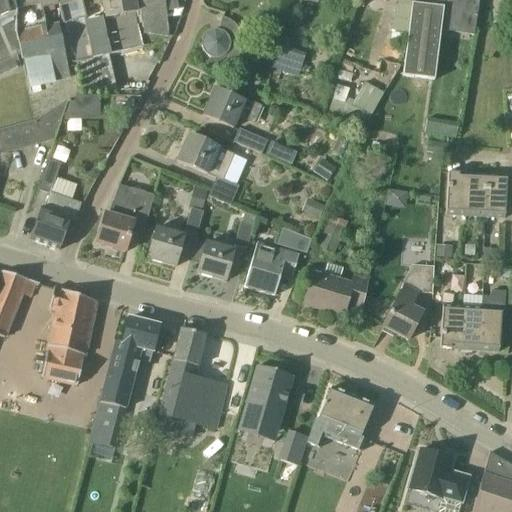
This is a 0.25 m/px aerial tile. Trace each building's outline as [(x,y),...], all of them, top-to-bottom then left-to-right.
[(16,35),(16,11),(15,11),(12,0),(0,0),(0,76),(17,69),(13,59),(20,56),(16,35)] [(15,0),(18,10),(16,11),(16,35),(20,56),(21,61),(23,60),(29,90),(55,84),(54,82),(70,78),(67,68),(59,29),(58,25),(57,25),(53,26),(53,27),(45,29),(43,15),(54,12),(53,8),(57,7),(55,3),(57,3),(55,0),(15,0)] [(55,0),(57,3),(55,3),(57,7),(62,25),(63,25),(85,20),(81,2),(87,0),(55,0)] [(77,63),(86,60),(108,55),(134,49),(141,47),(134,13),(105,19),(101,0),(87,0),(81,2),(85,20),(63,25),(72,64),(77,63)] [(101,0),(105,19),(134,13),(138,12),(135,0),(101,0)] [(135,0),(138,12),(142,29),(168,34),(165,13),(175,11),(173,0),(135,0)] [(288,0),(273,0),(270,13),(284,16),(288,0)] [(479,0),(412,0),(409,26),(403,78),(434,81),(440,31),(473,37),(479,0)] [(222,19),(218,31),(217,31),(214,31),(211,32),(208,33),(206,35),(205,36),(204,37),(203,39),(202,40),(202,42),(201,43),(201,45),(201,46),(201,48),(202,49),(202,51),(203,52),(203,53),(204,54),(205,56),(208,58),(210,59),(206,72),(210,73),(212,73),(216,73),(218,73),(222,72),(224,72),(228,70),(230,69),(233,67),(236,64),(238,62),(239,60),(240,59),(241,57),(242,55),(242,53),(243,51),(243,49),(243,46),(243,44),(243,42),(243,40),(242,38),(242,36),(241,34),(240,32),(239,31),(238,29),(236,27),(235,26),(233,24),(230,22),(228,21),(226,20),(222,19)] [(305,59),(278,51),(272,72),(298,80),(305,59)] [(340,69),(351,73),(354,64),(343,60),(340,69)] [(261,107),(245,100),(244,103),(214,91),(203,117),(232,130),(237,119),(254,125),(261,107)] [(344,98),(345,95),(336,91),(327,113),(366,128),(374,109),(344,98)] [(92,97),(80,97),(67,101),(67,102),(62,119),(99,119),(99,97),(92,97)] [(0,155),(55,140),(67,102),(36,121),(0,131),(0,155)] [(264,148),(267,143),(239,130),(233,144),(261,156),(262,154),(264,148)] [(234,156),(218,149),(189,137),(177,163),(207,176),(207,175),(216,179),(208,198),(230,208),(239,188),(223,181),(234,156)] [(448,146),(428,142),(426,153),(446,157),(448,146)] [(271,143),(265,156),(291,167),(296,154),(271,143)] [(359,170),(365,156),(354,151),(348,166),(359,170)] [(390,164),(372,156),(362,178),(380,186),(390,164)] [(311,173),(319,178),(326,183),(335,170),(328,165),(320,160),(311,173)] [(47,162),(38,191),(49,194),(50,195),(60,166),(47,162)] [(467,175),(448,174),(445,217),(465,218),(467,175)] [(467,175),(465,218),(485,219),(487,176),(467,175)] [(487,176),(485,219),(504,220),(506,177),(487,176)] [(153,198),(137,193),(119,187),(109,216),(105,215),(96,246),(125,254),(132,228),(144,231),(153,198)] [(189,208),(202,212),(208,193),(194,189),(189,208)] [(387,191),(386,206),(404,207),(405,192),(387,191)] [(69,220),(75,222),(81,206),(69,202),(69,201),(64,199),(50,195),(49,194),(43,211),(41,210),(30,242),(58,252),(69,220)] [(301,214),(312,218),(319,221),(324,206),(318,204),(307,200),(301,214)] [(203,213),(201,213),(191,210),(184,233),(196,236),(203,213)] [(253,228),(251,227),(253,218),(244,215),(241,224),(234,247),(246,251),(253,228)] [(333,254),(347,223),(332,217),(319,248),(333,254)] [(183,238),(156,230),(147,261),(175,269),(183,238)] [(310,241),(302,237),(297,252),(306,255),(310,241)] [(234,252),(206,244),(197,275),(225,283),(234,252)] [(298,257),(257,244),(244,289),(274,297),(281,275),(292,279),(298,257)] [(436,247),(435,258),(451,259),(451,258),(457,258),(457,250),(452,249),(452,248),(436,247)] [(474,257),(474,247),(464,247),(464,257),(474,257)] [(496,263),(497,251),(483,250),(482,262),(496,263)] [(370,282),(355,278),(353,287),(338,283),(342,270),(327,266),(323,278),(307,274),(298,305),(343,317),(345,309),(361,314),(370,282)] [(421,315),(410,309),(417,295),(432,295),(433,273),(433,272),(433,268),(411,267),(401,287),(404,288),(392,310),(382,328),(408,342),(421,315)] [(509,272),(499,271),(498,280),(499,280),(499,283),(506,283),(506,280),(509,280),(509,272)] [(27,281),(2,273),(0,278),(0,338),(4,340),(27,281)] [(96,303),(54,290),(49,311),(56,314),(47,354),(39,379),(75,389),(96,303)] [(501,312),(504,312),(505,293),(491,292),(490,298),(482,298),(481,299),(481,310),(479,352),(498,354),(501,312)] [(462,308),(442,307),(440,350),(459,351),(462,308)] [(481,310),(462,308),(459,351),(479,352),(481,310)] [(99,404),(89,443),(114,450),(133,380),(137,361),(143,363),(149,364),(159,327),(128,319),(122,345),(116,343),(112,355),(100,405),(99,404)] [(227,387),(194,379),(204,337),(181,331),(141,488),(161,493),(170,495),(189,424),(215,431),(227,387)] [(242,421),(244,422),(276,431),(272,444),(273,444),(292,379),(292,378),(256,368),(237,434),(238,434),(242,421)] [(316,422),(309,445),(318,449),(323,437),(360,453),(365,441),(360,439),(373,406),(331,389),(317,422),(316,422)] [(297,467),(307,439),(289,433),(280,462),(297,467)] [(366,440),(359,460),(376,465),(383,446),(366,440)] [(436,457),(437,454),(422,450),(421,452),(418,452),(407,490),(440,499),(437,511),(458,511),(461,505),(468,479),(449,473),(453,462),(451,461),(445,460),(436,457)] [(511,493),(511,490),(511,467),(489,454),(473,511),(499,511),(506,492),(511,493)] [(511,511),(511,490),(511,493),(506,492),(499,511),(511,511)]
